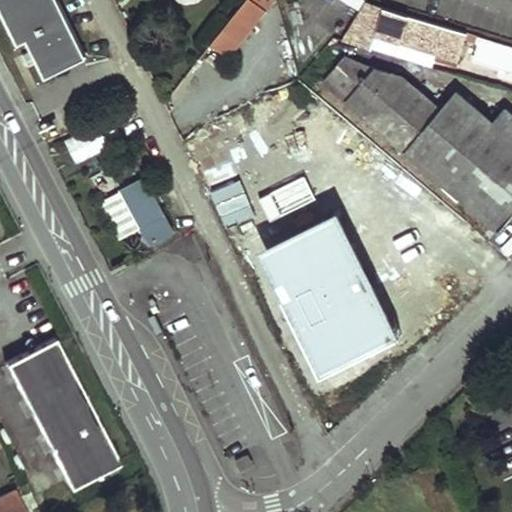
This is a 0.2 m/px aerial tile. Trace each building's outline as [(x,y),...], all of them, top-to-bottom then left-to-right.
[(61,0),(0,0),(0,3),(18,40),(26,36),(45,75),(88,54),(61,0)] [(255,0),(243,0),(211,42),(228,56),(265,8),(255,0)] [(399,40),(458,58),(466,31),(427,19),(364,1),(341,39),(371,48),(380,24),(401,30),(399,40)] [(346,100),(498,230),(511,213),(511,112),(504,106),(492,120),(456,88),(440,106),(402,74),(380,67),(376,64),(346,100)] [(271,151),(258,122),(240,130),(233,115),(200,129),(219,174),(271,151)] [(73,159),(123,142),(116,122),(66,139),(73,159)] [(400,166),(380,187),(409,213),(428,193),(400,166)] [(145,175),(101,196),(120,236),(138,228),(145,245),(172,232),(145,175)] [(267,248),(324,374),(402,339),(345,213),(267,248)] [(55,341),(7,367),(71,493),(121,467),(55,341)] [(23,511),(12,489),(0,494),(0,511),(23,511)]
